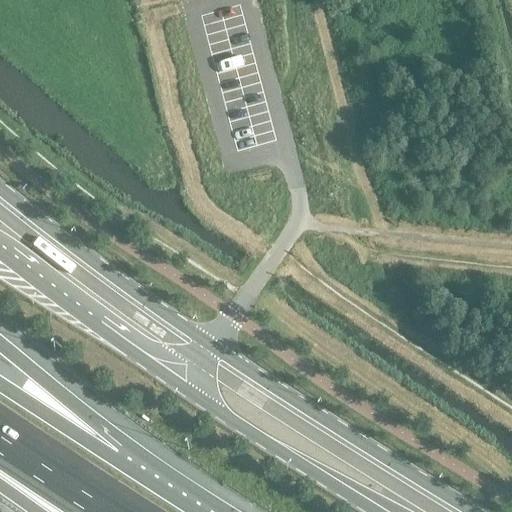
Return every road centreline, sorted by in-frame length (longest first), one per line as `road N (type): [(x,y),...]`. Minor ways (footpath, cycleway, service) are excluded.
road 1 (secondary): [(469,511),(211,346)]
road 2 (secondary): [(211,346),(0,188)]
road 3 (secondary): [(181,382),(378,511)]
road 4 (secondary): [(0,248),(181,382)]
road 5 (motorway): [(115,459),(0,345)]
road 6 (unclassified): [(211,346),(295,223)]
road 7 (motorway): [(115,459),(0,384)]
road 8 (motorway): [(101,511),(0,445)]
